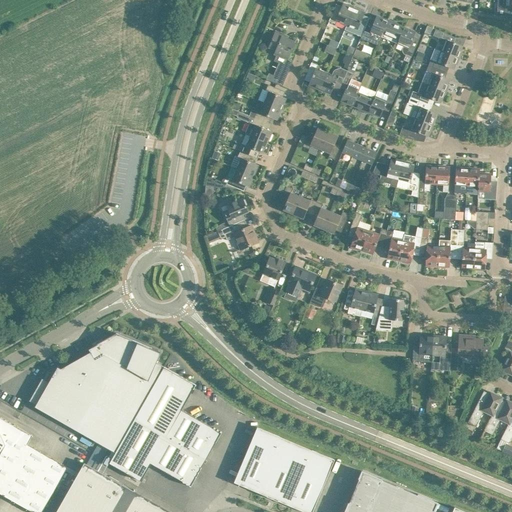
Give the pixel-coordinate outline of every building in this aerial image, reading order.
[(497,8),(497,16),(505,16),(505,9),(511,9),(511,0),(504,0),(504,9),(497,8)] [(332,14),(329,21),(335,24),(336,21),(346,25),(354,8),(343,3),(337,16),(332,14)] [(354,8),(346,25),(344,30),(361,37),(363,32),(365,28),(359,26),(365,12),(354,8)] [(387,20),(376,16),(374,22),(369,34),(363,32),(361,37),(360,38),(377,45),(382,34),(387,20)] [(397,24),(398,24),(388,19),(387,20),(382,34),(398,41),(404,27),(397,24)] [(415,32),(404,27),(398,41),(397,44),(403,46),(402,48),(402,50),(402,52),(404,54),(405,55),(411,57),(419,39),(413,37),(415,32)] [(435,30),(433,36),(438,38),(437,40),(440,44),(443,45),(441,51),(459,58),(462,52),(461,52),(462,47),(453,43),(455,37),(435,30)] [(267,79),(273,82),(282,86),(290,67),(288,66),(290,60),(287,59),(294,42),(282,37),(283,35),(275,31),(269,48),(278,51),(274,61),(279,63),(273,76),(269,74),(267,79)] [(355,49),(348,46),(346,52),(352,55),(355,49)] [(354,50),(353,54),(369,58),(370,54),(354,50)] [(418,51),(414,59),(420,61),(424,53),(418,51)] [(459,58),(441,51),(436,62),(454,69),(456,64),(457,65),(459,58)] [(311,63),(308,70),(314,72),(308,85),(319,90),(327,73),(316,68),(317,65),(311,63)] [(395,71),(401,73),(404,68),(398,65),(395,71)] [(341,85),(347,71),(341,69),(339,68),(335,69),(333,71),(331,75),(327,73),(319,90),(330,95),(336,81),(341,84),(341,85)] [(341,101),(352,106),(358,89),(361,83),(351,79),(354,71),(353,71),(348,69),(347,71),(341,85),(346,88),(341,101)] [(383,72),(374,69),(371,75),(380,79),(383,72)] [(252,83),(256,76),(248,73),(245,80),(252,83)] [(432,73),(428,85),(446,92),(449,85),(448,85),(449,80),(432,73)] [(258,100),(264,102),(281,110),(286,98),(273,93),(275,87),(268,84),(265,90),(263,89),(258,100)] [(444,98),(446,92),(428,85),(425,91),(423,90),(421,94),(413,91),(410,97),(419,101),(427,104),(430,98),(441,103),(442,98),(444,98)] [(358,89),(352,106),(358,109),(358,110),(368,114),(375,96),(374,99),(358,92),(359,89),(358,89)] [(383,109),(388,112),(396,92),(393,91),(392,90),(391,90),(386,101),(375,96),(368,114),(369,113),(379,118),(383,109)] [(419,101),(410,97),(408,103),(413,105),(409,116),(415,118),(433,125),(436,119),(434,118),(436,114),(425,109),(427,104),(419,101)] [(251,109),(249,116),(261,121),(263,115),(277,121),(281,110),(264,102),(259,113),(251,109)] [(246,134),(250,136),(268,143),(272,132),(259,126),(261,121),(249,116),(232,108),(230,113),(238,116),(237,117),(250,122),(245,133),(246,134)] [(389,115),(386,123),(392,125),(395,118),(395,117),(389,115)] [(410,129),(403,126),(399,135),(413,140),(416,132),(427,136),(429,131),(430,132),(433,125),(415,118),(410,129)] [(303,147),(309,149),(310,145),(320,149),(328,132),(317,128),(314,135),(308,133),(303,147)] [(328,132),(320,149),(330,154),(328,157),(335,160),(336,155),(340,146),(335,144),(338,136),(328,132)] [(263,154),(264,152),(267,153),(270,145),(267,144),(268,143),(250,136),(245,146),(242,144),(240,147),(239,150),(240,151),(247,154),(250,148),(263,154)] [(347,140),(343,149),(342,152),(352,156),(357,144),(347,140)] [(233,148),(239,150),(240,147),(242,144),(236,142),(233,148)] [(357,144),(352,156),(362,161),(367,148),(357,144)] [(367,148),(362,161),(372,165),(377,153),(367,148)] [(240,158),(236,168),(254,176),(258,165),(245,159),(247,154),(240,151),(238,156),(240,158)] [(383,164),(378,175),(381,175),(379,181),(390,184),(389,186),(396,187),(403,161),(396,159),(395,161),(391,160),(389,165),(383,164)] [(410,163),(403,161),(396,187),(397,188),(397,187),(412,191),(412,194),(418,195),(418,192),(418,187),(419,174),(412,172),(414,166),(409,165),(410,163)] [(305,164),(303,169),(311,172),(313,167),(305,164)] [(430,183),(437,184),(438,167),(426,166),(424,191),(429,191),(430,183)] [(313,167),(311,172),(319,175),(321,170),(313,167)] [(438,167),(437,184),(443,184),(443,192),(448,192),(450,168),(438,167)] [(254,176),(236,168),(231,179),(227,177),(222,179),(220,184),(216,182),(214,182),(212,178),(208,176),(206,186),(233,190),(236,182),(249,187),(254,176)] [(460,185),(466,186),(468,169),(456,168),(454,193),(459,193),(460,185)] [(468,169),(466,186),(473,186),(473,194),(478,194),(478,191),(479,174),(480,169),(468,169)] [(310,174),(302,171),(300,176),(308,179),(310,174)] [(310,174),(308,179),(316,183),(318,177),(310,174)] [(478,191),(484,191),(484,199),(489,199),(491,175),(479,174),(478,191)] [(283,210),(293,214),(300,197),(291,193),(293,188),(286,186),(284,192),(279,204),(284,206),(283,210)] [(330,193),(338,196),(340,191),(332,188),(330,193)] [(340,191),(338,196),(345,199),(347,194),(340,191)] [(300,197),(293,214),(303,219),(306,213),(311,216),(317,202),(311,199),(310,201),(300,197)] [(378,199),(371,197),(369,203),(376,205),(378,199)] [(248,212),(242,199),(226,205),(228,209),(224,211),(225,214),(229,222),(226,224),(225,222),(220,225),(215,227),(217,231),(236,223),(244,220),(242,214),(248,212)] [(317,202),(311,216),(316,218),(313,225),(323,229),(331,212),(321,208),(323,204),(317,202)] [(331,212),(323,229),(334,234),(335,230),(341,233),(349,214),(343,211),(341,216),(331,212)] [(358,226),(362,215),(356,213),(352,224),(358,226)] [(236,223),(217,231),(220,240),(225,237),(227,240),(234,237),(239,250),(258,242),(251,226),(239,230),(236,223)] [(383,223),(381,229),(380,233),(386,236),(387,231),(389,225),(383,223)] [(350,246),(362,250),(368,231),(357,228),(350,246)] [(368,231),(362,250),(373,254),(379,235),(368,231)] [(387,258),(399,260),(403,238),(402,241),(391,239),(387,258)] [(403,238),(399,260),(411,263),(415,243),(409,242),(409,239),(403,238)] [(439,240),(438,246),(437,266),(449,267),(450,247),(450,241),(439,240)] [(475,243),(473,268),(485,269),(486,258),(492,259),(493,243),(485,242),(484,249),(475,249),(475,243)] [(467,243),(467,248),(462,248),(461,268),(473,268),(475,243),(467,243)] [(425,265),(437,266),(438,246),(426,245),(425,265)] [(270,258),(263,273),(270,276),(267,284),(275,287),(285,262),(276,258),(275,260),(270,258)] [(295,268),(291,277),(289,283),(290,283),(286,291),(298,296),(302,288),(309,291),(316,275),(307,271),(307,273),(295,268)] [(316,288),(312,297),(310,303),(322,308),(326,298),(335,301),(338,295),(342,286),(327,279),(322,290),(316,288)] [(267,302),(274,305),(280,292),(272,289),(267,302)] [(344,309),(348,310),(348,313),(354,315),(356,308),(362,310),(367,292),(355,289),(351,303),(346,301),(344,309)] [(367,292),(362,310),(373,313),(372,316),(379,318),(379,316),(381,310),(375,309),(378,295),(367,292)] [(379,316),(379,318),(376,329),(392,330),(392,320),(403,321),(404,300),(390,299),(389,311),(387,311),(387,317),(379,316)] [(304,317),(312,320),(315,311),(308,308),(304,317)] [(57,367),(35,407),(115,453),(134,418),(134,419),(164,367),(156,362),(157,360),(157,361),(158,360),(157,360),(160,354),(160,353),(160,352),(159,353),(151,349),(151,348),(151,349),(152,348),(116,333),(90,348),(91,348),(92,348),(89,350),(89,349),(89,350),(90,352),(61,369),(57,367)] [(414,342),(412,361),(431,362),(432,355),(433,336),(420,335),(419,347),(414,347),(414,342)] [(446,337),(433,336),(432,355),(440,355),(439,362),(442,362),(441,369),(450,370),(451,344),(445,344),(446,337)] [(459,338),(458,356),(482,358),(482,356),(487,356),(491,347),(482,346),(483,339),(459,338)] [(511,353),(510,352),(501,369),(511,374),(511,353)] [(451,358),(450,370),(461,370),(462,363),(458,363),(458,359),(451,358)] [(134,419),(134,418),(115,453),(109,463),(141,481),(151,463),(191,486),(221,432),(182,410),(196,385),(164,366),(164,367),(134,419)] [(483,391),(467,423),(476,427),(484,411),(492,415),(500,399),(501,398),(490,392),(489,394),(483,391)] [(429,392),(428,401),(442,402),(443,393),(429,392)] [(492,415),(484,431),(492,435),(500,419),(508,423),(509,423),(511,416),(511,403),(507,401),(506,402),(500,399),(492,415)] [(508,423),(500,439),(509,443),(511,436),(511,416),(509,423),(508,423)] [(18,456),(12,468),(54,492),(68,467),(28,444),(33,436),(0,417),(0,444),(1,447),(3,448),(3,447),(18,456)] [(280,437),(257,427),(234,482),(267,496),(266,497),(278,502),(278,501),(304,511),(312,511),(334,460),(312,450),(312,451),(279,437),(280,437)] [(468,436),(471,430),(464,427),(461,433),(468,436)] [(12,468),(18,456),(3,447),(3,448),(1,447),(0,448),(0,494),(31,511),(42,511),(54,492),(12,468)] [(170,511),(84,463),(56,511),(170,511)] [(361,471),(344,511),(432,511),(437,503),(361,471)]
